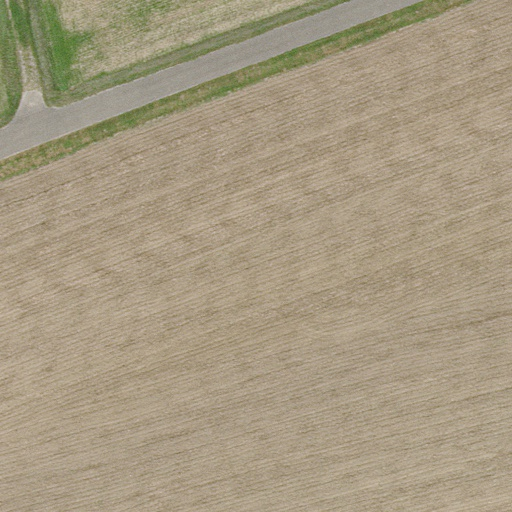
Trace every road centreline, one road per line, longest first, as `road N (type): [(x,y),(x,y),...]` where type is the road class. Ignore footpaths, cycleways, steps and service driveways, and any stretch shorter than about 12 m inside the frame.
road 1 (unclassified): [(41,129),(392,0)]
road 2 (track): [(13,0),(41,129)]
